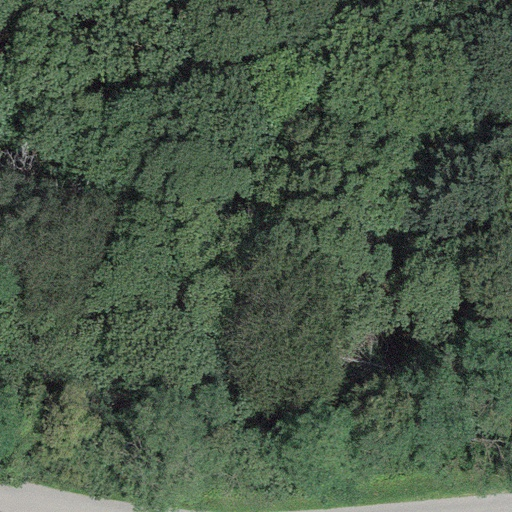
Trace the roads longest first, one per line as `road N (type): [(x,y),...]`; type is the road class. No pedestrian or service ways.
road 1 (track): [(0,203),(111,226),(511,258)]
road 2 (residential): [(0,489),(102,511),(511,511)]
